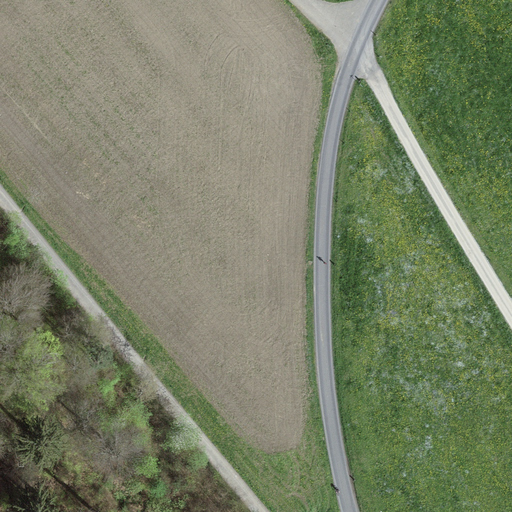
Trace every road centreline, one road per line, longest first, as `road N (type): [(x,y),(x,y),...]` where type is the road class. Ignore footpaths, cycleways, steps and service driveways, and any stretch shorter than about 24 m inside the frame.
road 1 (unclassified): [(354,50),(331,125),(319,254),(331,431),(351,511)]
road 2 (track): [(256,511),(0,195)]
road 3 (track): [(511,310),(354,50)]
